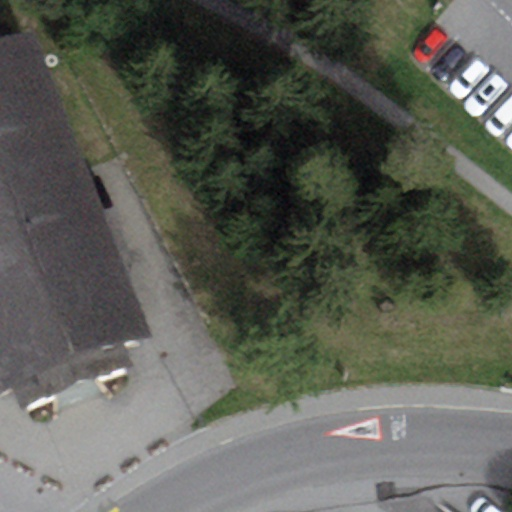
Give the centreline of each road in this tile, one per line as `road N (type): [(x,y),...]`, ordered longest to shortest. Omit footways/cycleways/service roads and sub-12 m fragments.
road 1 (tertiary): [(167,511),(231,478),(357,447)]
road 2 (tertiary): [(357,447),(511,448)]
